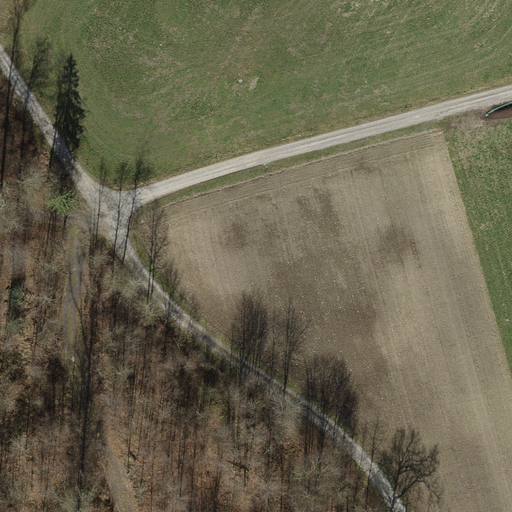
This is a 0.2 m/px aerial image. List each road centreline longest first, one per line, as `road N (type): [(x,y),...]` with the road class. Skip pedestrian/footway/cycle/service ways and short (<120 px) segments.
road 1 (track): [(400,511),(336,430),(195,330),(156,292),(0,48)]
road 2 (track): [(72,288),(88,216),(103,209),(256,158),(511,91)]
road 3 (track): [(128,511),(74,360),(72,288)]
